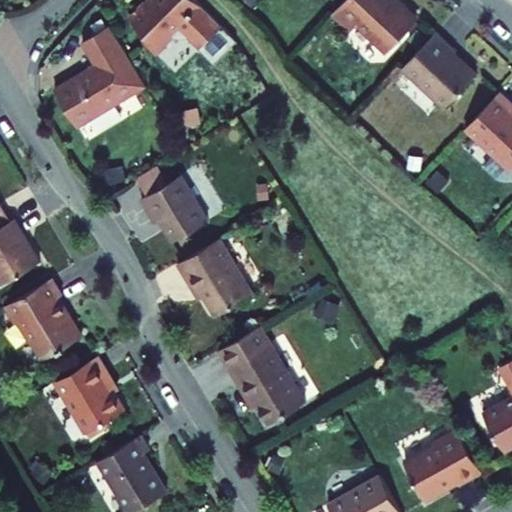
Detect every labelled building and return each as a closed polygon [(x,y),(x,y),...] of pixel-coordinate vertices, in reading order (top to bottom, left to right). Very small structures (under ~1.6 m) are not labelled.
[(195,36),(203,44),(200,47),(214,62),(237,40),(197,0),(154,0),(149,5),(145,2),(129,17),(149,37),(144,42),(157,55),(168,44),(164,40),(172,33),(175,36),(195,36)] [(345,0),(332,14),(347,28),(354,27),(357,24),(387,52),(416,21),(405,10),(406,7),(404,3),(400,2),(398,4),(393,0),(345,0)] [(56,88),(78,126),(147,84),(110,24),(83,41),(99,69),(91,74),(88,69),(56,88)] [(427,38),(418,29),(410,38),(419,47),(427,38)] [(402,67),(445,107),(477,72),(454,51),(456,49),(436,31),(402,67)] [(511,100),(501,90),(466,127),(498,157),(487,168),(501,181),(511,181),(511,100)] [(133,109),(127,100),(82,129),(88,138),(133,109)] [(183,114),(185,126),(199,123),(197,111),(183,114)] [(409,167),(421,169),(422,157),(410,155),(409,167)] [(105,169),(108,183),(122,180),(119,166),(105,169)] [(437,191),(448,185),(441,171),(430,176),(437,191)] [(160,218),(173,240),(209,219),(181,173),(141,198),(155,221),(160,218)] [(258,184),(260,198),(269,197),(268,183),(258,184)] [(15,217),(12,219),(2,202),(0,203),(0,277),(4,283),(40,261),(15,217)] [(271,224),(283,233),(294,218),(281,209),(271,224)] [(191,274),(216,315),(254,292),(220,237),(178,262),(187,277),(191,274)] [(57,297),(62,294),(52,277),(30,290),(15,299),(4,306),(13,320),(18,321),(39,354),(48,356),(83,335),(69,311),(65,311),(57,297)] [(12,295),(15,299),(30,290),(28,286),(12,295)] [(322,298),(315,315),(331,321),(338,304),(322,298)] [(244,381),(270,423),(307,400),(261,324),(220,348),(240,383),(244,381)] [(56,380),(86,431),(100,423),(125,408),(104,372),(108,369),(99,354),(56,380)] [(511,445),(511,358),(500,365),(511,386),(511,395),(485,411),(506,449),(511,445)] [(90,438),(104,430),(100,423),(86,431),(90,438)] [(457,480),(460,484),(483,471),(460,430),(451,435),(450,433),(434,441),(432,445),(405,461),(427,500),(447,489),(448,485),(457,480)] [(98,460),(130,511),(131,511),(168,490),(145,451),(150,448),(141,434),(98,460)] [(275,454),(270,468),(279,472),(284,458),(275,454)] [(45,483),(54,474),(42,462),(33,471),(45,483)] [(402,511),(381,474),(328,503),(333,511),(402,511)]
